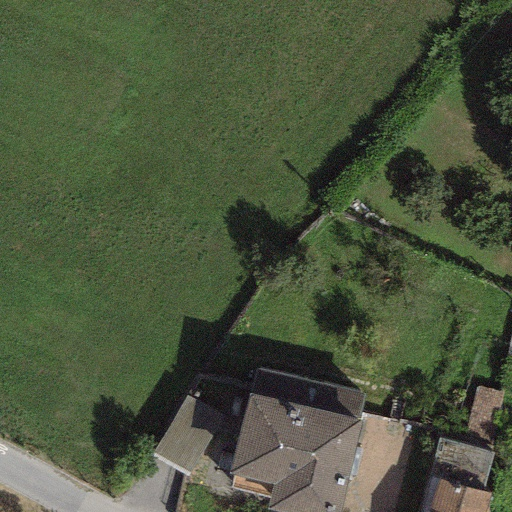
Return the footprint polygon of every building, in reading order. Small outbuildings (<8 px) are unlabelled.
[(362,394),(254,368),(228,475),(232,476),(230,488),(268,497),(264,511),(337,511),(359,422),(356,421),(362,394)] [(502,394),(474,387),(459,445),(487,452),(502,394)] [(220,417),(184,396),(150,454),(186,475),(220,417)] [(492,453),(487,452),(459,445),(437,439),(427,479),(482,493),(492,453)] [(482,493),(427,479),(417,511),(482,511),(488,495),(482,493)]
